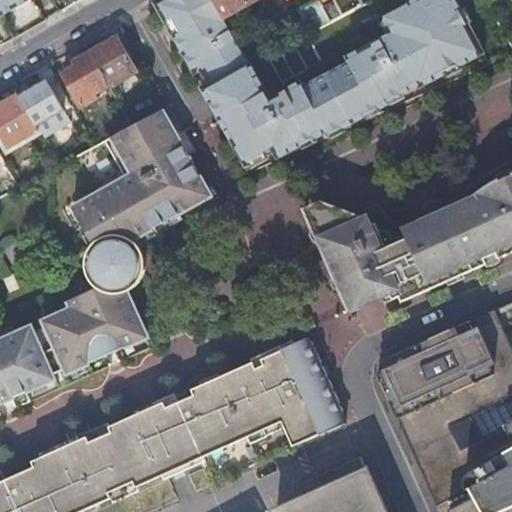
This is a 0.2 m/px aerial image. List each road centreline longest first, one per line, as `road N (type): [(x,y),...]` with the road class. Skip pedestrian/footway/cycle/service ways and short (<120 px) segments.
road 1 (residential): [(345,360),(511,287)]
road 2 (residential): [(345,360),(411,511)]
road 3 (residential): [(0,69),(121,0)]
